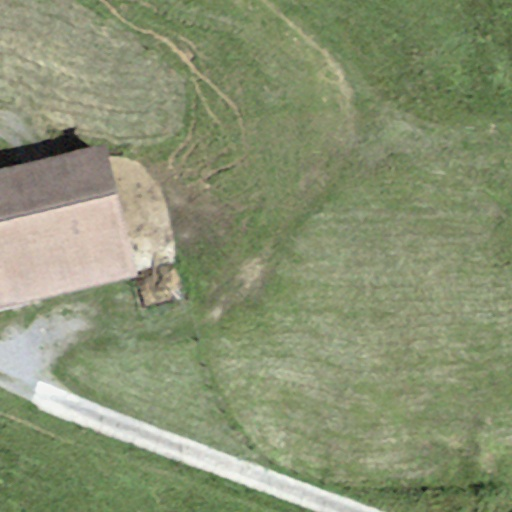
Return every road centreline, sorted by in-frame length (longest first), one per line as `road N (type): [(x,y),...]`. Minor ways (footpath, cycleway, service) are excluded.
road 1 (track): [(254,0),(331,83),(341,138),(330,167),(283,242),(214,309),(185,323),(65,340),(48,348),(19,387)]
road 2 (track): [(350,511),(0,378)]
